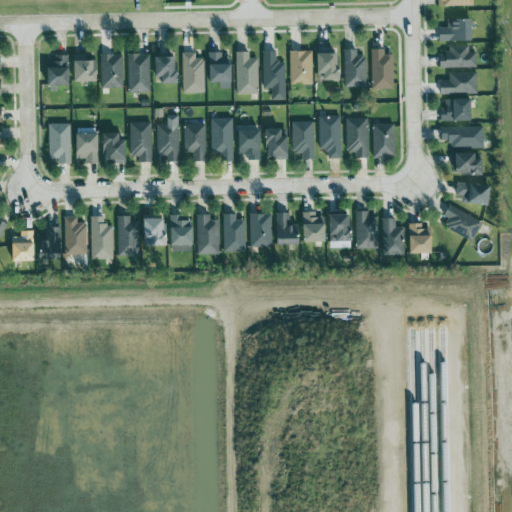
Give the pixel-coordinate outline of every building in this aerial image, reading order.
[(439,26),(439,41),(474,40),(474,18),(454,18),(454,26),(439,26)] [(440,68),(477,67),(476,52),(469,53),(469,45),(449,45),(449,53),(440,53),(440,68)] [(344,86),(367,87),(368,56),(357,55),(358,49),(345,49),(344,86)] [(394,54),(385,54),(385,49),(371,49),(371,89),(394,89),(394,54)] [(272,88),(272,99),(285,99),(286,61),(276,61),(277,51),(263,50),(262,88),(272,88)] [(313,84),(313,50),(290,50),(290,84),(313,84)] [(258,58),(250,58),(249,51),(235,52),(236,94),(259,94),(258,58)] [(206,58),(196,58),(196,52),(183,52),(182,93),(205,93),(206,58)] [(231,88),(232,58),(222,57),(222,52),(210,52),(209,81),(220,82),(220,88),(231,88)] [(341,80),(341,53),(318,52),(317,79),(341,80)] [(150,53),(127,54),(128,92),(151,92),(150,53)] [(124,87),(123,54),(100,54),(101,88),(124,87)] [(47,86),(70,86),(70,55),(56,55),(56,60),(47,60),(47,86)] [(98,81),(98,56),(75,56),(75,81),(98,81)] [(178,82),(178,56),(156,56),(157,83),(178,82)] [(449,72),(449,80),(440,80),(440,94),(477,93),(477,72),(449,72)] [(441,120),(473,119),(473,98),(446,99),(446,107),(441,107),(441,120)] [(155,125),(157,156),(165,156),(166,162),(180,161),(178,115),(167,116),(167,124),(155,125)] [(328,158),(342,158),(341,116),(318,116),(319,150),(328,150),(328,158)] [(233,118),(210,118),(211,159),(233,159),(233,118)] [(369,157),(368,118),(345,118),(346,151),(355,151),(355,158),(369,157)] [(314,121),(291,121),(292,153),(301,153),(302,159),(315,159),(314,121)] [(129,156),(139,156),(139,162),(152,162),(153,122),(130,122),(129,156)] [(48,124),(49,159),(58,159),(58,163),(72,163),(71,123),(48,124)] [(395,123),(372,124),(372,157),(395,157),(395,123)] [(206,124),(183,125),(183,153),(192,153),(192,161),(206,161),(206,124)] [(484,126),(441,127),(441,140),(450,140),(451,148),(484,148),(484,126)] [(283,128),(266,128),(267,158),(289,158),(289,135),(283,135),(283,128)] [(261,129),(237,130),(238,154),(247,154),(247,160),(262,159),(261,129)] [(121,132),(103,133),(104,161),(128,160),(127,139),(121,139),(121,132)] [(100,163),(99,133),(76,133),(77,157),(85,157),(85,163),(100,163)] [(477,152),(452,153),(453,173),(484,172),(483,158),(477,158),(477,152)] [(491,205),(492,185),(457,182),(456,195),(463,196),(462,202),(491,205)] [(444,216),(449,218),(445,229),(474,240),(482,220),(448,206),(444,216)] [(327,241),(327,216),(311,217),(311,211),(304,211),(304,241),(327,241)] [(356,248),(377,248),(377,217),(368,217),(368,211),(356,211),(356,248)] [(245,251),(246,219),(236,219),(236,214),(223,213),(222,251),(245,251)] [(272,246),(272,213),(249,213),(249,247),(272,246)] [(289,213),(275,213),(276,244),(301,244),(301,224),(289,225),(289,213)] [(352,240),(352,213),(330,214),(330,235),(337,234),(337,241),(352,240)] [(196,254),(219,254),(219,220),(211,220),(211,214),(196,214),(196,254)] [(193,252),(193,220),(183,220),(183,215),(171,215),(172,252),(193,252)] [(86,254),(86,223),(77,223),(77,216),(63,216),(64,254),(86,254)] [(113,225),(104,225),(104,216),(90,216),(91,259),(113,259),(113,225)] [(139,221),(131,221),(131,216),(116,216),(117,256),(140,256),(139,221)] [(0,237),(8,222),(0,217),(0,237)] [(144,245),(167,246),(168,218),(145,218),(144,245)] [(395,218),(382,218),(383,256),(405,255),(404,227),(395,227),(395,218)] [(409,223),(409,252),(432,253),(432,229),(422,228),(422,223),(409,223)] [(46,227),(46,238),(38,238),(39,259),(61,259),(61,227),(46,227)] [(35,231),(20,231),(20,236),(12,236),(13,260),(36,260),(35,231)]
